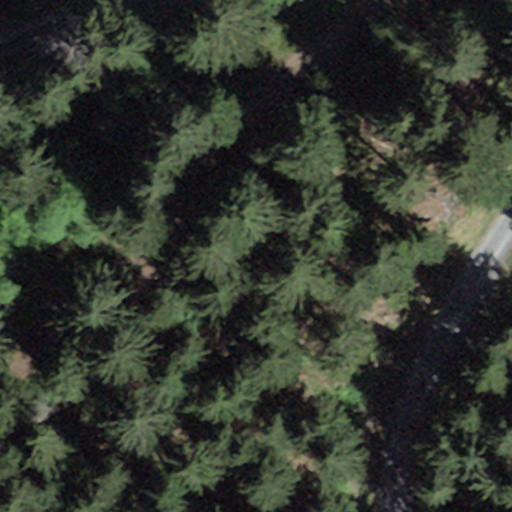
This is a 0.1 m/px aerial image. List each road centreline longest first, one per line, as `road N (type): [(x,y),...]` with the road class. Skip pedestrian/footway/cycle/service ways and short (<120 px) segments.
road 1 (track): [(396,511),(418,406),(463,307),(511,231)]
road 2 (track): [(120,0),(0,50)]
